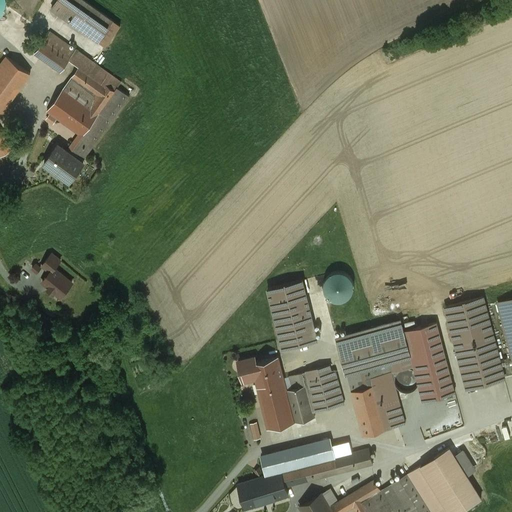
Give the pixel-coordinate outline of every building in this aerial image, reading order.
[(112,21),(83,0),(57,0),(51,8),(98,41),(112,21)] [(75,50),(49,32),(44,40),(70,58),(69,60),(79,67),(86,56),(76,49),(75,50)] [(70,58),(44,40),(34,53),(60,71),(69,60),(70,58)] [(119,45),(116,46),(113,47),(112,48),(110,49),(108,51),(107,53),(106,55),(105,57),(105,58),(105,60),(105,62),(105,63),(106,65),(107,66),(107,68),(109,70),(110,71),(111,72),(113,73),(115,74),(117,74),(120,74),(123,74),(124,74),(126,73),(128,72),(130,71),(131,69),(132,67),(133,65),(134,64),(134,62),(134,60),(134,57),(134,56),(133,54),(132,52),(130,50),(129,49),(127,47),(125,46),(122,45),(119,45)] [(30,73),(7,56),(0,64),(0,110),(2,112),(30,73)] [(121,82),(86,56),(79,67),(71,77),(95,93),(87,104),(98,113),(117,87),(121,82)] [(95,93),(71,77),(67,83),(73,88),(70,92),(87,104),(95,93)] [(67,83),(47,110),(70,127),(87,104),(70,92),(73,88),(67,83)] [(87,104),(70,127),(82,135),(94,144),(129,96),(117,87),(98,113),(87,104)] [(0,131),(0,156),(11,149),(0,131)] [(94,144),(82,135),(77,141),(84,146),(78,155),(84,159),(94,144)] [(69,153),(57,144),(44,163),(70,181),(83,163),(82,162),(84,159),(78,155),(84,146),(77,141),(69,153)] [(51,253),(40,268),(42,266),(50,272),(53,268),(54,269),(60,261),(51,253)] [(40,268),(36,264),(32,269),(36,272),(40,268)] [(54,269),(53,268),(50,272),(42,282),(49,287),(47,289),(53,294),(56,291),(62,295),(72,283),(54,269)] [(339,270),(336,271),(334,271),(332,272),(331,274),(329,275),(329,276),(328,277),(327,279),(326,281),(325,283),(325,285),(326,287),(326,289),(327,291),(328,293),(329,295),(330,296),(332,297),(333,298),(336,299),(338,300),(341,300),(343,300),(346,299),(347,298),(349,297),(350,296),(352,294),(353,292),(354,290),(355,288),(355,286),(355,285),(355,282),(355,281),(354,280),(354,278),(353,277),(351,275),(350,274),(348,272),(345,271),(343,270),(340,270),(339,270)] [(302,280),(268,288),(283,348),(317,340),(302,280)] [(511,294),(495,299),(511,360),(511,294)] [(482,296),(445,306),(467,388),(504,379),(482,296)] [(436,322),(405,330),(416,372),(419,383),(423,400),(455,392),(436,322)] [(403,331),(339,348),(346,373),(348,372),(410,355),(403,331)] [(410,355),(348,372),(352,390),(351,390),(363,434),(405,423),(391,372),(400,370),(407,368),(413,366),(410,355)] [(278,356),(256,362),(254,357),(238,361),(243,380),(255,377),(260,396),(286,389),(278,356)] [(286,389),(260,396),(268,428),(315,417),(313,411),(344,402),(335,369),(324,371),(322,366),(292,374),(295,387),(286,389)] [(260,438),(258,428),(252,429),(254,439),(260,438)] [(330,437),(271,452),(271,455),(262,458),(266,474),(280,471),(335,457),(335,456),(330,437)] [(476,442),(473,441),(471,441),(468,442),(466,442),(465,443),(464,443),(462,445),(461,446),(459,448),(459,450),(458,451),(458,453),(458,455),(458,457),(458,458),(458,459),(459,461),(460,462),(461,464),(462,465),(463,466),(465,467),(468,468),(470,468),(473,468),(475,468),(477,467),(479,465),(481,464),(481,463),(483,462),(483,460),(484,458),(484,457),(485,455),(484,452),(484,450),(483,449),(482,447),(481,445),(479,444),(478,443),(476,442)] [(449,447),(409,472),(434,511),(459,511),(481,498),(449,447)] [(335,457),(280,471),(284,485),(373,463),(369,448),(335,456),(335,457)] [(280,471),(238,484),(245,507),(287,494),(284,485),(280,471)] [(431,511),(407,473),(391,483),(392,485),(387,488),(402,511),(431,511)] [(375,479),(338,501),(330,488),(322,493),(333,511),(341,511),(353,505),(357,511),(388,511),(392,510),(393,510),(382,491),(375,479)] [(402,511),(387,488),(382,491),(393,510),(392,510),(393,511),(402,511)] [(333,511),(322,493),(300,506),(299,506),(302,511),(333,511)]
